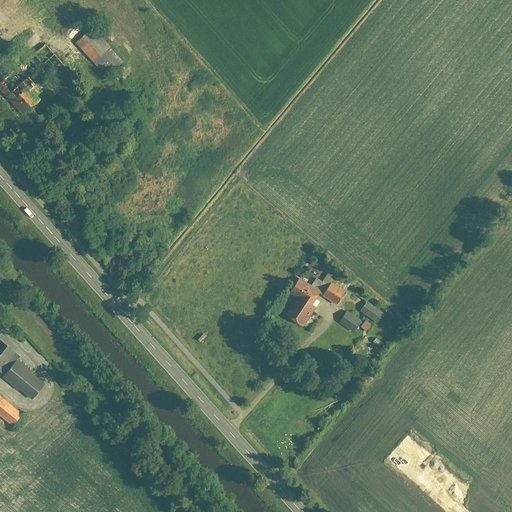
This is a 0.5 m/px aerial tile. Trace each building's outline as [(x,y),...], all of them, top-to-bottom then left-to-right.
[(123,60),(93,29),(74,48),(104,79),(123,60)] [(24,99),(64,65),(44,41),(4,75),(24,99)] [(334,282),(348,290),(352,284),(331,270),(325,281),(319,277),(314,285),(324,291),(323,294),(326,295),(334,282)] [(314,285),(303,277),(292,294),(297,298),(287,314),(306,327),(319,307),(315,305),(323,294),(324,291),(314,285)] [(348,290),(334,282),(326,295),(325,296),(339,305),(348,290)] [(388,313),(370,301),(363,312),(381,324),(388,313)] [(365,321),(350,311),(342,323),(357,333),(365,321)] [(0,372),(14,352),(0,343),(0,372)] [(47,384),(18,361),(3,380),(32,402),(47,384)] [(24,414),(0,393),(0,416),(12,427),(24,414)]
